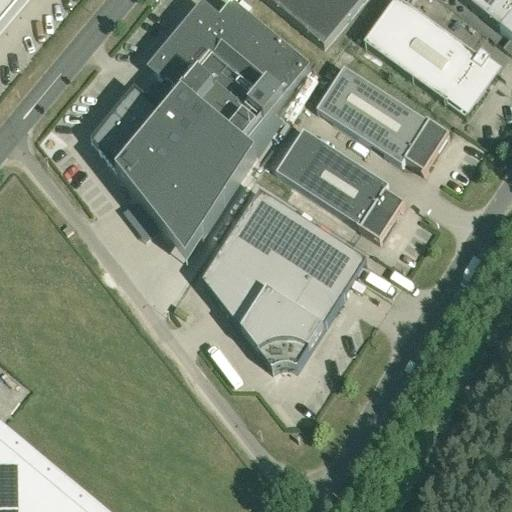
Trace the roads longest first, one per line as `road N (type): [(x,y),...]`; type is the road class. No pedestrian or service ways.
road 1 (unclassified): [(286,483),(9,140)]
road 2 (unclassified): [(320,504),(511,184)]
road 3 (unclassified): [(9,140),(123,0)]
